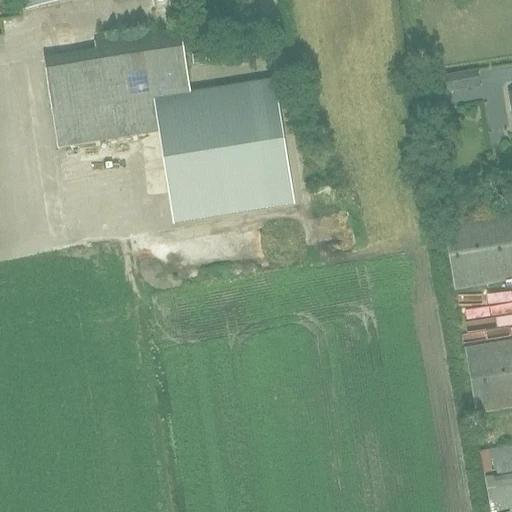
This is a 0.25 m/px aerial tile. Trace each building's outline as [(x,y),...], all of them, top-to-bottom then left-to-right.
[(23,0),(26,11),(78,0),(23,0)] [(201,188),(282,175),(269,99),(194,111),(181,31),(101,43),(104,62),(45,71),(58,149),(192,128),(201,188)] [(445,76),(448,93),(480,88),(477,70),(445,76)] [(452,289),(511,278),(511,210),(441,223),(452,289)] [(511,309),(511,292),(465,298),(467,315),(511,309)] [(489,341),(511,334),(511,319),(485,327),(489,341)] [(472,413),(511,406),(511,339),(462,348),(472,413)] [(488,511),(511,511),(511,448),(479,454),(488,511)]
